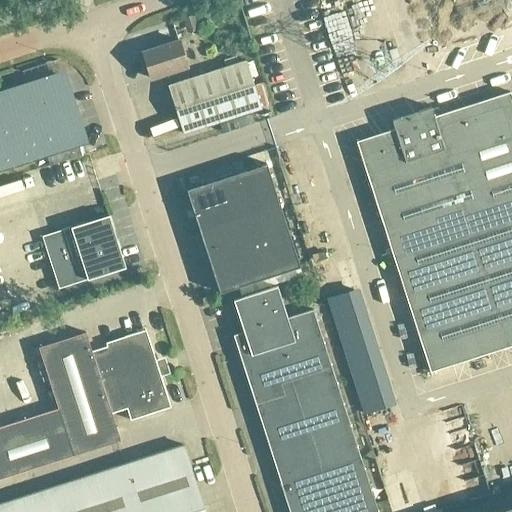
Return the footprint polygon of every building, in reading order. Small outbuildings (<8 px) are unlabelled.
[(193,14),(182,18),(187,32),(198,28),(193,14)] [(187,66),(178,40),(142,51),(151,78),(187,66)] [(261,108),(246,60),(168,85),(183,133),(261,108)] [(0,168),(85,141),(64,76),(0,97),(0,168)] [(511,345),(511,97),(510,91),(434,115),(431,106),(391,119),(394,128),(356,140),(368,178),(362,181),(368,201),(375,199),(430,371),(511,345)] [(299,266),(266,163),(186,189),(219,292),(299,266)] [(125,267),(108,214),(42,235),(59,289),(125,267)] [(360,458),(313,309),(287,317),(277,285),(233,299),(243,331),(233,334),(281,483),(289,511),(378,511),(369,482),(360,458)] [(0,478),(13,474),(120,440),(111,412),(126,407),(130,420),(170,407),(160,375),(153,377),(149,367),(158,364),(156,360),(155,360),(145,329),(105,342),(106,346),(91,351),(85,331),(38,347),(58,407),(0,425),(0,478)] [(204,511),(183,444),(96,471),(96,473),(39,491),(0,503),(0,511),(204,511)]
